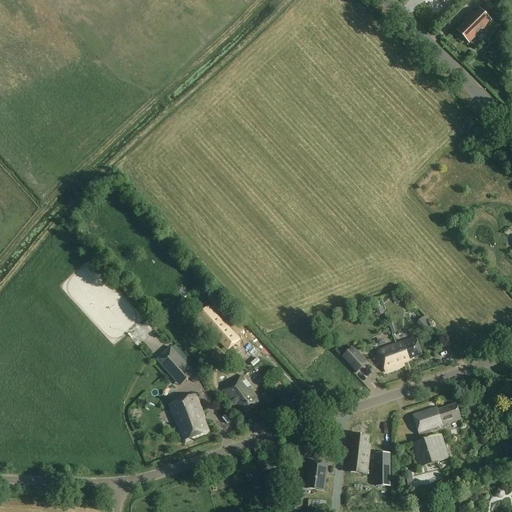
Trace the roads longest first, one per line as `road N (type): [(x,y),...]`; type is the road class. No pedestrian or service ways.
road 1 (tertiary): [(118,483),(511,353)]
road 2 (tertiary): [(511,129),(383,0)]
